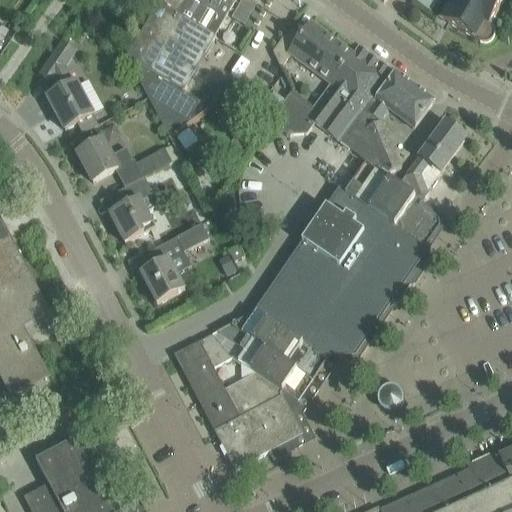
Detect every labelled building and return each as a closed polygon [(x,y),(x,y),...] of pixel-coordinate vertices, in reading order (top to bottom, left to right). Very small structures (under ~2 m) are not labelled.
[(98,0),(111,9),(116,0),(98,0)] [(186,95),(218,39),(216,38),(234,5),(235,6),(238,0),(163,0),(128,62),(172,140),(213,110),(186,95)] [(241,0),(232,20),(244,26),(256,4),(247,0),(241,0)] [(413,0),(413,2),(428,12),(436,0),(413,0)] [(506,1),(504,0),(454,0),(442,22),(480,45),(481,45),(484,46),(486,46),(487,46),(489,45),(490,45),(491,44),(492,43),(493,42),(494,41),(494,40),(495,39),(495,38),(495,37),(495,36),(495,35),(495,33),(495,32),(494,30),(492,29),(490,27),(506,1)] [(354,56),(312,25),(303,38),(291,30),(273,54),(281,72),(290,59),(330,89),(315,109),(293,93),(285,103),(270,124),(291,139),(293,137),(308,136),(315,127),(339,145),(339,144),(391,75),(358,50),(354,56)] [(63,46),(47,69),(59,77),(55,83),(61,94),(48,100),(66,133),(73,129),(83,123),(94,118),(76,86),(75,86),(65,69),(75,54),(63,46)] [(414,132),(435,103),(392,73),(391,75),(339,144),(367,164),(376,171),(384,177),(384,178),(400,171),(381,124),(389,114),(414,132)] [(444,128),(412,171),(399,189),(415,200),(421,204),(428,194),(421,177),(429,166),(441,176),(468,140),(446,125),(444,128)] [(104,143),(78,157),(94,185),(134,164),(127,151),(112,159),(104,143)] [(172,148),(153,158),(135,168),(143,182),(160,172),(180,161),(172,148)] [(179,162),(170,168),(173,174),(180,175),(186,172),(187,166),(183,160),(179,162)] [(339,192),(329,206),(355,224),(357,225),(366,211),(395,231),(395,232),(425,251),(440,228),(439,222),(418,207),(413,203),(415,200),(399,189),(375,172),(376,171),(367,164),(367,166),(346,197),(339,192)] [(128,208),(110,217),(126,247),(156,230),(148,215),(160,208),(145,181),(120,194),(128,208)] [(275,287),(257,315),(312,352),(329,362),(331,360),(357,358),(404,289),(416,287),(424,275),(423,269),(419,266),(426,256),(425,251),(395,232),(395,231),(366,211),(357,225),(355,224),(329,206),(275,287)] [(0,373),(13,398),(16,396),(17,397),(33,389),(32,387),(45,380),(46,382),(47,381),(46,380),(50,378),(31,342),(26,345),(20,333),(23,331),(22,329),(48,315),(46,311),(48,310),(40,294),(38,295),(31,282),(33,281),(32,280),(31,281),(27,274),(29,273),(28,271),(26,272),(19,259),(21,258),(14,245),(12,246),(7,235),(8,234),(8,233),(6,234),(3,228),(5,227),(4,226),(2,226),(0,222),(0,373)] [(210,242),(202,227),(152,253),(159,267),(142,277),(157,307),(185,292),(178,278),(193,270),(185,255),(210,242)] [(229,255),(235,265),(245,260),(240,249),(229,255)] [(232,265),(223,269),(227,278),(236,274),(232,265)] [(257,315),(231,328),(297,373),(314,385),(329,362),(312,352),(257,315)] [(231,328),(217,336),(246,355),(239,366),(241,367),(256,377),(300,406),(314,385),(297,373),(231,328)] [(199,345),(175,358),(218,439),(222,447),(236,473),(246,468),(269,456),(303,438),(292,417),(300,406),(256,377),(242,384),(226,393),(214,372),(200,345),(199,345)] [(401,411),(403,408),(403,404),(402,399),(400,396),(398,393),(394,392),(390,391),(386,392),(383,394),(380,397),(379,401),(379,405),(380,409),(382,413),(386,415),(390,416),(394,416),(398,414),(401,411)] [(144,511),(141,506),(139,507),(129,511),(125,511),(111,484),(114,482),(97,449),(84,456),(77,442),(36,462),(49,487),(24,499),(30,511),(144,511)] [(511,453),(471,472),(483,499),(511,485),(511,453)] [(511,511),(511,485),(483,499),(471,472),(384,511),(511,511)]
